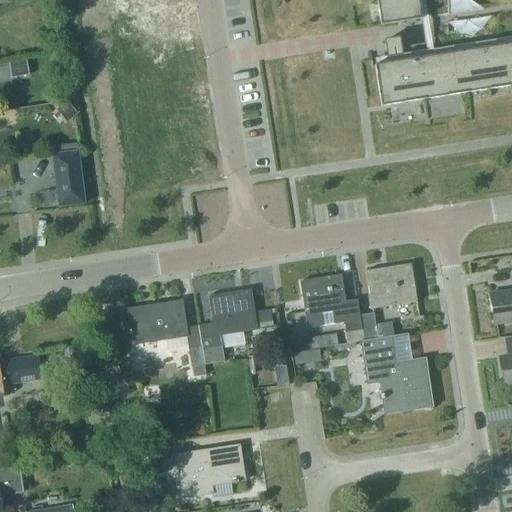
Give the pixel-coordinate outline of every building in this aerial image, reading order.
[(421,20),(417,0),(374,0),(379,27),(421,20)] [(393,54),(391,40),(382,41),(384,55),(393,54)] [(380,108),(511,86),(511,44),(373,67),(380,108)] [(0,65),(0,78),(26,73),(24,61),(0,65)] [(66,120),(74,114),(65,103),(58,109),(66,120)] [(58,208),(84,205),(78,154),(52,157),(58,208)] [(366,274),(372,311),(417,303),(411,266),(366,274)] [(344,302),(341,277),(300,283),(307,330),(321,328),(319,316),(331,314),(333,327),(343,325),(344,333),(360,331),(356,301),(344,302)] [(200,341),(202,353),(204,365),(224,363),(222,350),(221,350),(219,338),(256,332),(250,292),(207,299),(211,325),(199,327),(201,341),(200,341)] [(511,292),(488,296),(493,325),(511,322),(511,292)] [(204,367),(204,365),(202,353),(200,341),(198,328),(186,330),(181,305),(145,311),(145,309),(126,312),(132,347),(186,338),(191,369),(204,367)] [(371,311),(358,314),(362,341),(376,339),(371,311)] [(272,327),(269,312),(254,314),(256,330),(272,327)] [(281,348),(279,335),(269,336),(271,349),(281,348)] [(367,384),(379,382),(384,415),(432,409),(425,360),(398,364),(394,336),(376,339),(362,341),(361,341),(367,384)] [(75,348),(61,350),(62,360),(77,358),(75,348)] [(295,366),(304,365),(303,353),(293,354),(295,366)] [(10,361),(14,385),(41,380),(37,356),(10,361)] [(503,389),(511,387),(511,357),(498,359),(503,389)] [(0,362),(0,394),(9,392),(3,362),(0,362)] [(204,367),(191,369),(193,379),(206,377),(204,367)] [(162,475),(159,458),(171,457),(170,444),(138,448),(142,478),(162,475)] [(176,457),(183,501),(213,496),(211,487),(243,482),(238,447),(176,457)] [(0,470),(0,497),(21,494),(17,468),(0,470)]
